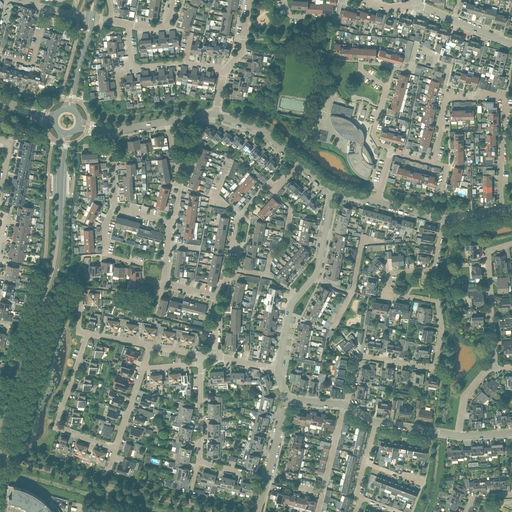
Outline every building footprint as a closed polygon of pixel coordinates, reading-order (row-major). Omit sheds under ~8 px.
[(308,9),(308,3),(308,1),(300,1),(300,0),(293,0),(292,0),(292,8),(308,9)] [(336,5),(336,4),(336,0),(329,0),(329,4),(323,3),(323,4),(322,13),(322,14),(327,15),(327,14),(333,14),(334,5),(336,5)] [(445,2),(444,0),(431,0),(432,1),(435,1),(434,4),(444,8),(445,2)] [(466,14),(469,4),(461,1),(459,9),(465,11),(465,13),(466,14)] [(315,13),(315,4),(308,3),(308,9),(307,13),(310,13),(315,13)] [(480,7),(481,4),(478,3),(477,6),(475,5),(472,13),(476,14),(476,16),(477,17),(480,7)] [(323,4),(315,4),(315,13),(315,14),(317,14),(317,13),(322,13),(323,4)] [(472,13),(475,5),(469,4),(466,14),(468,14),(469,12),(472,13)] [(483,16),(486,8),(483,7),(484,4),(481,4),(480,7),(477,17),(479,17),(480,15),(483,16)] [(128,7),(125,6),(119,5),(118,11),(120,12),(119,15),(122,15),(122,18),(131,20),(132,17),(129,16),(130,10),(128,10),(128,7)] [(189,5),(187,11),(195,13),(197,7),(189,5)] [(35,14),(36,10),(23,7),(21,13),(31,15),(32,13),(35,14)] [(157,17),(158,11),(150,9),(148,15),(154,16),(153,18),(156,18),(156,17),(157,17)] [(347,21),(350,11),(344,10),(344,11),(341,10),(339,17),(345,19),(345,21),(347,21)] [(360,14),(360,11),(357,10),(356,13),(355,12),(352,21),(356,22),(355,23),(358,24),(358,21),(360,14)] [(499,25),(501,15),(503,10),(500,10),(498,14),(496,13),(494,19),(494,21),(498,22),(497,24),(499,25)] [(195,13),(187,11),(185,16),(193,19),(195,13)] [(383,25),(386,15),(377,12),(376,15),(375,21),(378,22),(378,24),(383,25)] [(31,18),(31,15),(21,13),(20,18),(33,22),(34,18),(31,18)] [(507,17),(501,15),(499,25),(501,25),(501,23),(505,24),(507,17)] [(193,19),(185,16),(183,22),(191,25),(193,19)] [(404,26),(406,18),(400,16),(399,20),(396,20),(394,25),(394,27),(392,36),(396,36),(398,29),(397,28),(398,24),(404,26)] [(32,25),(33,22),(20,18),(18,24),(28,27),(29,24),(32,25)] [(393,20),(387,18),(384,27),(390,28),(391,27),(394,27),(394,25),(392,24),(393,20)] [(412,19),(406,18),(404,26),(409,28),(407,38),(410,39),(411,35),(413,26),(414,23),(411,23),(412,19)] [(419,28),(421,19),(415,18),(414,23),(413,26),(419,28)] [(427,23),(427,21),(421,19),(419,28),(425,29),(427,23)] [(191,25),(183,22),(181,28),(189,31),(191,25)] [(430,32),(433,24),(427,23),(425,29),(424,31),(430,32)] [(27,32),(28,27),(18,24),(17,29),(27,32)] [(438,27),(438,26),(433,24),(430,32),(436,34),(438,27)] [(441,37),(444,29),(438,27),(436,34),(436,35),(441,37)] [(61,40),(63,31),(53,28),(53,29),(54,29),(53,31),(49,31),(48,34),(51,35),(51,37),(61,40)] [(25,38),(27,32),(17,29),(15,35),(25,38)] [(450,30),(444,29),(441,37),(447,39),(450,30)] [(122,37),(121,32),(121,31),(114,32),(115,35),(110,36),(110,41),(116,41),(121,40),(121,37),(122,37)] [(456,43),(458,35),(452,33),(450,40),(447,40),(446,42),(449,43),(450,41),(456,43)] [(24,43),(25,38),(15,35),(14,41),(25,44),(24,43)] [(464,36),(458,35),(456,43),(455,45),(460,47),(461,47),(459,53),(462,54),(464,47),(466,42),(463,41),(464,36)] [(59,45),(61,40),(51,37),(50,39),(47,39),(46,42),(59,45)] [(212,53),(215,41),(212,40),(212,43),(209,42),(207,54),(210,55),(210,52),(212,53)] [(467,47),(464,47),(462,54),(465,54),(466,52),(468,53),(469,49),(473,50),(475,41),(469,40),(467,47)] [(22,53),(25,44),(14,41),(15,41),(14,43),(13,48),(14,46),(18,47),(17,51),(16,51),(22,53)] [(196,53),(198,41),(196,41),(195,43),(192,42),(190,55),(193,55),(194,52),(196,53)] [(480,46),(481,43),(475,41),(473,50),(478,51),(478,53),(477,57),(480,57),(483,46),(480,46)] [(58,51),(59,45),(46,42),(45,45),(48,46),(48,48),(58,51)] [(223,54),(225,43),(223,42),(223,45),(219,44),(217,56),(220,57),(221,54),(223,54)] [(56,57),(58,51),(48,48),(47,51),(44,50),(43,53),(56,57)] [(384,60),(386,51),(385,51),(380,50),(378,58),(384,60)] [(395,63),(398,54),(395,54),(396,51),(393,50),(392,53),(390,61),(395,63)] [(259,55),(260,52),(252,51),(251,57),(253,57),(252,60),(253,60),(263,62),(264,56),(259,55)] [(390,61),(392,53),(386,51),(384,60),(390,61)] [(403,57),(404,55),(405,52),(399,51),(398,54),(395,63),(401,64),(402,60),(403,57)] [(507,53),(500,51),(498,51),(497,57),(506,59),(507,53)] [(55,62),(56,57),(43,53),(42,56),(45,57),(45,60),(55,62)] [(53,68),(55,62),(45,60),(44,62),(41,61),(40,64),(53,68)] [(504,64),(495,62),(491,61),(490,64),(494,65),(494,68),(503,70),(504,64)] [(52,74),(53,68),(40,64),(39,68),(42,69),(41,71),(48,73),(52,74)] [(261,72),(262,67),(246,64),(246,67),(252,68),(251,70),(255,71),(261,72)] [(9,80),(12,70),(9,69),(10,66),(7,65),(3,78),(9,80)] [(182,82),(184,66),(181,66),(180,72),(175,71),(175,74),(177,74),(176,81),(177,81),(176,84),(181,85),(181,82),(182,82)] [(192,84),(195,68),(192,68),(191,74),(189,73),(187,83),(192,84)] [(254,76),(255,71),(251,70),(239,68),(238,71),(245,72),(244,75),(254,76)] [(502,74),(503,70),(494,68),(492,73),(495,74),(501,76),(504,76),(504,74),(502,74)] [(14,83),(15,81),(17,71),(12,70),(9,80),(12,80),(11,82),(14,83)] [(26,84),(30,70),(29,70),(28,74),(23,73),(20,83),(26,84)] [(32,85),(34,75),(32,74),(33,71),(30,70),(26,84),(26,83),(32,85)] [(208,87),(211,71),(208,70),(207,77),(204,76),(203,86),(202,87),(208,88),(208,87)] [(442,72),(435,70),(434,75),(432,74),(431,79),(434,80),(440,82),(443,83),(444,77),(441,77),(442,72)] [(20,83),(23,73),(17,71),(15,81),(20,83)] [(54,82),(55,79),(56,76),(48,74),(48,73),(41,71),(40,76),(38,83),(45,85),(45,84),(48,85),(49,82),(50,81),(51,81),(54,82)] [(461,75),(461,72),(456,71),(455,74),(451,73),(449,81),(459,84),(459,81),(461,75)] [(465,83),(467,74),(461,72),(461,75),(459,81),(465,83)] [(400,74),(398,79),(407,82),(409,76),(400,74)] [(471,84),(473,76),(467,74),(465,83),(471,84)] [(505,76),(504,76),(501,76),(495,74),(493,79),(504,82),(505,76)] [(37,89),(38,83),(40,76),(34,75),(32,85),(35,86),(34,88),(37,89)] [(479,77),(473,76),(471,84),(477,86),(479,77)] [(407,82),(398,79),(397,85),(406,87),(407,82)] [(502,88),(504,82),(493,79),(491,85),(494,86),(497,87),(502,88)] [(248,92),(249,86),(233,84),(233,87),(239,88),(238,90),(244,91),(248,92)] [(406,87),(397,85),(395,91),(404,93),(406,87)] [(243,97),(244,91),(238,90),(234,89),(233,92),(232,92),(231,97),(236,98),(238,99),(238,96),(243,97)] [(116,98),(115,93),(114,93),(114,90),(109,90),(103,91),(104,97),(108,96),(109,99),(116,98)] [(404,93),(395,91),(394,97),(402,99),(404,93)] [(401,105),(402,99),(394,97),(392,102),(401,105)] [(493,107),(493,101),(485,102),(485,107),(486,107),(486,109),(488,109),(488,113),(489,113),(489,112),(497,112),(497,107),(493,107)] [(392,102),(391,108),(391,109),(396,110),(399,111),(401,105),(392,102)] [(343,117),(346,118),(346,116),(350,118),(353,109),(333,103),(330,112),(335,113),(335,115),(337,116),(339,116),(341,116),(343,117)] [(436,109),(426,106),(424,106),(423,111),(426,112),(434,114),(436,109)] [(391,109),(391,108),(388,107),(386,114),(391,115),(395,116),(399,117),(401,112),(399,111),(396,110),(391,109)] [(349,120),(346,118),(343,117),(341,116),(339,116),(337,116),(335,115),(334,115),(332,115),(330,116),(331,119),(332,122),(334,125),(335,128),(338,131),(340,134),(343,136),(346,138),(349,139),(351,139),(352,140),(354,140),(355,140),(357,141),(357,139),(359,140),(360,141),(361,142),(362,143),(363,144),(364,141),(364,138),(364,136),(363,134),(362,131),(361,129),(359,128),(358,129),(356,126),(354,124),(351,122),(349,120)] [(433,119),(423,117),(422,117),(421,122),(426,123),(431,125),(431,124),(433,119)] [(212,137),(217,132),(214,129),(213,129),(212,127),(210,129),(210,128),(209,129),(207,127),(204,130),(208,134),(207,134),(208,135),(208,136),(211,138),(212,137)] [(391,142),(394,133),(394,130),(395,129),(389,127),(388,131),(385,140),(391,142)] [(405,145),(409,129),(407,128),(406,133),(404,133),(403,134),(402,135),(400,134),(397,143),(405,145)] [(218,130),(217,132),(212,137),(215,140),(216,139),(217,140),(217,139),(220,141),(222,138),(224,139),(225,137),(221,133),(218,130)] [(385,140),(388,131),(382,130),(380,138),(385,140)] [(397,143),(400,134),(400,132),(394,130),(394,133),(391,142),(397,143)] [(225,137),(224,139),(222,140),(226,143),(227,143),(228,143),(230,144),(232,141),(234,143),(236,140),(231,137),(232,136),(228,134),(225,137)] [(164,138),(163,138),(163,135),(157,137),(158,145),(160,145),(161,147),(168,146),(166,138),(164,138)] [(34,149),(36,143),(30,142),(31,137),(24,136),(23,141),(22,141),(25,141),(24,144),(20,143),(19,149),(31,152),(32,149),(34,149)] [(236,140),(234,143),(233,144),(236,147),(236,146),(237,147),(238,146),(240,148),(243,145),(244,146),(246,144),(243,141),(242,140),(239,137),(236,140)] [(366,148),(363,144),(362,143),(361,142),(360,141),(359,140),(357,139),(357,141),(355,140),(354,140),(352,140),(351,139),(349,139),(348,145),(347,147),(347,149),(347,150),(347,152),(347,154),(348,156),(348,158),(349,160),(349,161),(350,163),(352,166),(354,169),(356,171),(359,173),(362,175),(365,177),(368,178),(369,178),(372,168),(373,168),(374,164),(373,164),(372,160),(370,156),(368,152),(366,148)] [(247,142),(246,144),(244,146),(241,149),(245,152),(245,151),(246,152),(247,151),(249,153),(251,150),(253,151),(255,149),(252,146),(250,145),(251,145),(247,142)] [(432,147),(429,146),(423,145),(422,148),(421,148),(420,149),(419,149),(419,152),(426,154),(427,152),(430,152),(432,147)] [(203,148),(201,153),(209,156),(211,151),(203,148)] [(256,148),(255,149),(253,151),(250,155),(253,157),(254,158),(255,157),(257,159),(260,155),(261,157),(263,155),(259,151),(259,150),(256,148)] [(30,155),(31,152),(19,149),(18,155),(24,157),(23,159),(32,161),(33,155),(30,155)] [(98,160),(97,153),(81,154),(82,161),(90,161),(90,164),(97,163),(97,161),(98,160)] [(264,154),(263,155),(261,157),(258,161),(261,163),(262,163),(263,163),(265,164),(268,161),(269,163),(271,160),(267,157),(267,156),(264,154)] [(494,161),(494,156),(487,156),(482,156),(483,165),(492,164),(491,161),(494,161)] [(31,167),(32,161),(23,159),(23,162),(17,161),(15,167),(28,169),(28,166),(31,167)] [(272,160),(271,160),(269,163),(266,166),(269,169),(270,169),(271,169),(271,168),(273,170),(276,167),(276,166),(276,165),(277,164),(275,163),(275,162),(272,160)] [(391,173),(393,173),(394,172),(397,173),(399,167),(400,164),(394,163),(391,173)] [(463,169),(459,168),(455,166),(453,173),(462,175),(463,169)] [(483,166),(483,172),(486,171),(486,175),(492,175),(495,175),(495,169),(492,169),(492,166),(483,166)] [(27,172),(28,169),(15,167),(14,173),(20,174),(20,177),(28,179),(29,173),(27,172)] [(257,180),(250,174),(248,173),(244,177),(246,179),(253,184),(257,180)] [(462,175),(453,173),(451,178),(460,181),(462,175)] [(435,177),(430,175),(427,186),(435,188),(437,181),(435,180),(435,177)] [(27,185),(28,179),(20,177),(19,179),(13,178),(12,185),(24,187),(25,184),(27,185)] [(460,181),(451,178),(450,184),(456,186),(459,187),(460,181)] [(249,188),(253,184),(246,179),(243,183),(249,188)] [(292,192),(298,185),(295,182),(294,182),(293,181),(292,182),(291,182),(290,182),(287,185),(289,187),(288,188),(289,188),(289,189),(292,192)] [(198,185),(190,182),(188,186),(197,190),(198,185)] [(246,193),(249,188),(243,183),(239,187),(246,193)] [(454,192),(456,186),(450,184),(447,183),(445,189),(447,190),(450,191),(453,191),(454,192)] [(24,190),(24,187),(12,185),(11,191),(17,192),(16,195),(25,196),(26,190),(24,190)] [(246,193),(239,187),(237,185),(234,189),(242,197),(246,193)] [(301,188),(298,185),(292,192),(295,194),(296,194),(296,195),(297,194),(299,196),(302,193),(303,194),(305,191),(302,189),(301,188)] [(239,201),(242,197),(234,189),(230,193),(239,201)] [(309,194),(305,191),(303,194),(299,198),(303,201),(303,200),(304,201),(305,200),(307,202),(309,199),(311,200),(315,195),(313,193),(310,196),(308,194),(309,194)] [(133,193),(124,194),(125,200),(128,200),(128,201),(137,204),(137,203),(136,203),(136,199),(134,199),(133,193)] [(235,205),(239,201),(230,193),(225,200),(231,205),(233,203),(235,205)] [(23,205),(25,196),(16,195),(16,197),(10,196),(8,202),(23,205)] [(495,196),(492,196),(486,197),(483,197),(483,205),(490,205),(490,202),(495,202),(495,196)] [(272,197),(269,201),(275,207),(279,203),(272,197)] [(102,201),(98,200),(90,199),(87,205),(91,207),(100,212),(102,207),(103,207),(100,205),(102,203),(102,201)] [(314,199),(313,200),(312,200),(311,201),(311,200),(308,203),(310,205),(310,206),(310,207),(313,210),(314,209),(317,211),(319,208),(317,206),(319,203),(316,201),(314,199)] [(275,207),(269,201),(265,205),(274,213),(278,209),(275,207)] [(355,212),(356,208),(356,207),(346,204),(345,207),(344,206),(342,214),(342,215),(349,217),(351,211),(355,212)] [(274,213),(265,205),(262,209),(268,215),(271,218),(275,214),(274,213)] [(34,208),(26,207),(21,206),(25,207),(25,209),(18,208),(17,214),(29,217),(30,214),(32,214),(34,208)] [(98,216),(100,212),(91,207),(88,212),(96,216),(98,216)] [(367,220),(369,210),(370,209),(366,208),(365,209),(364,209),(362,215),(361,218),(367,220)] [(268,215),(262,209),(258,214),(265,220),(268,215)] [(372,221),(375,212),(369,210),(367,220),(372,221)] [(94,221),(96,216),(88,212),(86,217),(94,221)] [(378,222),(380,213),(375,212),(372,221),(378,222)] [(383,224),(386,213),(381,212),(381,213),(380,213),(378,222),(383,224)] [(391,217),(392,215),(386,213),(383,224),(389,225),(391,217)] [(29,217),(17,214),(16,221),(22,222),(22,224),(30,226),(31,220),(29,220),(29,217)] [(218,222),(219,222),(228,224),(229,217),(224,217),(224,215),(219,214),(218,222)] [(348,222),(349,217),(342,215),(342,214),(338,214),(337,219),(339,220),(348,222)] [(92,226),(94,221),(86,217),(84,222),(92,226)] [(121,227),(123,218),(117,217),(115,225),(121,227)] [(394,229),(397,219),(391,217),(389,225),(388,228),(394,229)] [(126,228),(129,220),(123,218),(121,227),(126,228)] [(402,220),(397,219),(394,229),(400,231),(400,228),(402,220)] [(406,230),(408,221),(403,219),(402,220),(400,228),(406,230)] [(132,230),(135,221),(129,220),(126,228),(132,230)] [(141,223),(135,221),(132,230),(138,231),(139,227),(140,227),(141,223)] [(413,227),(414,222),(408,221),(406,230),(411,231),(413,227)] [(29,232),(30,226),(22,224),(21,227),(15,226),(14,232),(26,234),(27,232),(29,232)] [(425,224),(424,228),(420,227),(418,234),(422,234),(429,236),(429,235),(427,235),(428,232),(434,233),(436,226),(425,224)] [(83,230),(84,235),(92,235),(92,229),(90,229),(90,227),(82,225),(80,228),(83,230)] [(310,229),(311,227),(302,225),(301,231),(314,233),(315,230),(310,229)] [(345,233),(346,228),(337,225),(336,231),(345,233)] [(143,237),(145,228),(140,227),(139,227),(138,231),(137,235),(143,237)] [(268,229),(264,229),(256,227),(255,233),(263,235),(267,235),(268,229)] [(149,238),(151,230),(145,228),(143,237),(149,238)] [(154,240),(157,231),(151,230),(149,238),(154,240)] [(163,233),(157,231),(154,240),(156,240),(160,241),(163,233)] [(26,234),(14,232),(12,238),(19,239),(18,242),(27,244),(28,238),(25,237),(26,234)] [(434,236),(429,236),(422,234),(421,238),(417,237),(416,243),(420,244),(426,245),(425,245),(425,242),(432,243),(434,236)] [(308,240),(309,238),(300,236),(299,242),(307,243),(308,244),(311,244),(312,244),(313,241),(308,240)] [(479,244),(474,244),(471,245),(471,240),(465,240),(465,245),(465,251),(471,251),(471,257),(470,257),(470,261),(472,261),(477,260),(476,257),(481,257),(481,252),(479,252),(479,244)] [(25,250),(27,244),(18,242),(18,245),(11,243),(10,250),(22,252),(23,249),(25,250)] [(432,246),(426,245),(420,244),(419,248),(415,247),(415,249),(414,253),(415,253),(425,255),(423,255),(423,252),(431,253),(432,246)] [(215,246),(213,245),(211,251),(222,253),(223,247),(215,246)] [(309,251),(305,248),(303,246),(299,250),(309,259),(311,256),(307,253),(309,251)] [(22,252),(10,250),(9,256),(15,257),(15,260),(10,259),(23,261),(24,257),(24,255),(22,255),(22,252)] [(309,259),(299,250),(295,254),(301,260),(303,258),(306,261),(309,259)] [(406,257),(406,252),(406,250),(403,250),(403,255),(397,255),(398,265),(404,264),(403,257),(406,257)] [(398,265),(397,255),(391,256),(391,251),(388,251),(388,253),(389,258),(392,258),(392,265),(398,265)] [(430,256),(425,255),(415,253),(414,260),(417,261),(418,259),(419,259),(419,260),(420,260),(420,259),(422,259),(422,263),(429,262),(430,256)] [(300,262),(301,260),(295,254),(291,259),(301,267),(303,265),(300,262)] [(505,262),(505,255),(496,256),(497,270),(497,267),(503,266),(504,271),(511,271),(510,262),(505,262)] [(258,258),(255,258),(246,256),(245,262),(254,263),(257,264),(258,258)] [(385,265),(382,262),(381,258),(379,256),(375,257),(371,261),(373,263),(374,264),(381,269),(385,265)] [(301,267),(291,259),(287,263),(294,269),(296,267),(299,270),(301,267)] [(21,270),(22,265),(11,263),(13,264),(13,266),(7,265),(6,272),(18,274),(19,270),(21,270)] [(292,270),(294,269),(287,263),(284,267),(293,276),(296,273),(292,270)] [(374,264),(373,263),(372,264),(369,264),(369,268),(368,268),(367,271),(371,271),(371,270),(372,270),(378,274),(381,269),(374,264)] [(89,268),(85,268),(85,277),(89,277),(89,274),(95,274),(94,277),(95,277),(96,265),(95,265),(95,264),(92,264),(92,265),(89,265),(89,268)] [(479,265),(474,265),(472,266),(473,270),(472,270),(472,279),(476,278),(477,278),(479,278),(482,278),(482,269),(479,269),(479,265)] [(131,268),(126,267),(125,274),(131,274),(130,281),(131,281),(140,282),(141,282),(141,277),(140,277),(141,271),(131,270),(131,268)] [(293,276),(284,267),(280,271),(286,277),(288,275),(291,278),(293,276)] [(285,279),(286,277),(280,271),(276,276),(279,278),(277,280),(280,283),(282,281),(286,285),(288,282),(285,279)] [(18,274),(6,272),(5,278),(9,278),(8,281),(9,281),(19,283),(20,278),(18,278),(18,274)] [(338,279),(339,274),(331,273),(331,275),(328,275),(327,278),(330,279),(329,282),(337,285),(340,286),(341,280),(338,279)] [(371,276),(366,275),(364,275),(363,281),(367,282),(366,285),(377,287),(376,287),(377,280),(370,279),(371,276)] [(216,285),(217,279),(209,277),(208,283),(213,284),(212,285),(215,286),(215,285),(216,285)] [(509,277),(505,277),(500,277),(500,281),(497,281),(498,293),(503,292),(508,292),(507,282),(510,282),(509,277)] [(18,287),(19,283),(9,281),(8,284),(4,283),(2,289),(13,291),(14,285),(16,286),(16,287),(18,287)] [(140,287),(140,282),(131,281),(131,289),(140,289),(140,287)] [(237,281),(235,287),(244,289),(245,283),(237,281)] [(375,294),(377,287),(366,285),(366,287),(364,289),(362,288),(361,294),(367,296),(368,293),(375,294)] [(477,285),(472,285),(462,286),(463,291),(470,291),(470,298),(473,297),(474,303),(475,303),(475,306),(478,306),(483,306),(483,303),(484,303),(483,294),(482,294),(482,290),(477,290),(477,285)] [(331,297),(334,290),(329,288),(328,289),(320,286),(319,289),(322,290),(321,292),(328,296),(331,297)] [(13,291),(2,289),(1,296),(7,297),(7,300),(8,300),(17,302),(17,300),(14,300),(14,298),(11,297),(13,291)] [(101,293),(102,290),(95,290),(95,293),(89,292),(89,295),(87,295),(87,298),(98,299),(99,293),(101,293)] [(328,296),(321,292),(320,295),(317,293),(315,296),(325,301),(328,296)] [(276,297),(277,294),(268,293),(267,298),(280,301),(281,298),(276,297)] [(325,301),(315,296),(314,299),(317,300),(316,303),(323,306),(325,301)] [(168,299),(161,297),(157,313),(164,315),(166,307),(169,308),(171,301),(168,300),(168,299)] [(98,304),(98,299),(87,298),(87,301),(88,302),(88,304),(94,304),(94,308),(100,308),(101,305),(98,304)] [(511,298),(507,298),(502,298),(502,301),(499,305),(499,309),(501,311),(506,310),(508,310),(508,307),(511,307),(511,298)] [(187,309),(190,301),(184,299),(183,303),(181,308),(182,308),(187,309)] [(18,302),(17,302),(8,300),(7,303),(0,301),(0,308),(10,310),(10,307),(14,307),(14,304),(18,304),(18,302)] [(175,310),(177,301),(171,300),(171,301),(169,308),(169,309),(175,310)] [(183,303),(177,301),(175,310),(181,312),(182,308),(181,308),(183,303)] [(193,311),(195,302),(190,301),(187,309),(193,311)] [(199,312),(201,304),(195,302),(193,311),(199,312)] [(380,313),(381,303),(374,302),(373,311),(371,311),(371,313),(367,313),(367,310),(364,324),(369,324),(371,315),(374,316),(375,312),(380,313)] [(400,313),(402,303),(395,302),(394,309),(391,309),(389,317),(389,321),(391,322),(392,317),(395,318),(396,312),(400,313)] [(323,306),(316,303),(315,305),(312,303),(310,306),(320,311),(323,306)] [(386,316),(388,305),(381,303),(380,313),(382,313),(382,316),(384,317),(386,318),(384,327),(387,328),(389,321),(389,317),(386,316)] [(405,304),(402,303),(400,313),(403,313),(403,318),(409,319),(410,316),(411,311),(408,311),(409,304),(406,304),(405,303),(405,304)] [(207,305),(201,304),(199,312),(205,314),(207,305)] [(274,308),(275,305),(266,304),(265,309),(278,312),(278,309),(274,308)] [(320,311),(310,306),(309,309),(312,311),(311,313),(317,316),(320,311)] [(418,306),(417,310),(421,311),(419,320),(416,319),(416,320),(409,319),(409,323),(416,324),(421,325),(425,326),(426,321),(430,322),(431,316),(429,316),(430,308),(418,306)] [(10,310),(0,308),(0,315),(5,316),(4,320),(11,321),(12,316),(12,315),(9,314),(10,310)] [(477,310),(474,310),(468,311),(462,311),(462,318),(467,318),(467,317),(472,317),(473,325),(483,324),(483,314),(477,314),(477,310)] [(100,321),(101,314),(95,313),(94,317),(90,316),(89,322),(88,322),(87,325),(87,326),(88,326),(88,327),(92,327),(92,326),(95,327),(96,320),(100,321)] [(317,316),(311,313),(310,315),(306,314),(305,317),(304,319),(312,322),(313,320),(315,321),(317,316)] [(111,331),(113,320),(110,320),(111,316),(104,315),(103,322),(107,323),(106,329),(108,329),(108,330),(111,331)] [(511,316),(511,317),(506,317),(506,321),(500,322),(500,324),(499,324),(499,330),(501,330),(501,334),(506,334),(505,330),(510,330),(510,327),(511,326),(511,316)] [(118,325),(122,325),(123,319),(119,318),(119,321),(113,320),(111,331),(114,332),(115,331),(117,331),(118,325)] [(130,335),(132,324),(129,323),(129,320),(123,319),(122,325),(125,326),(124,332),(127,333),(126,334),(130,335)] [(315,323),(312,322),(304,319),(303,319),(302,322),(300,322),(300,325),(303,325),(303,328),(310,329),(311,325),(314,326),(315,323)] [(137,328),(141,329),(142,322),(138,321),(137,325),(132,324),(130,335),(133,335),(133,334),(136,335),(137,328)] [(148,338),(151,328),(151,324),(142,322),(141,329),(144,330),(143,336),(145,336),(145,338),(148,338)] [(154,338),(156,332),(159,333),(161,326),(161,323),(157,323),(156,329),(151,328),(148,338),(152,339),(152,338),(154,338)] [(430,326),(425,326),(421,325),(420,331),(423,331),(421,340),(426,341),(431,342),(433,331),(430,330),(430,326)] [(167,342),(169,331),(166,331),(167,327),(161,326),(159,333),(163,333),(162,340),(164,340),(164,341),(167,342)] [(270,330),(270,328),(262,326),(261,332),(274,334),(274,331),(270,330)] [(174,336),(178,336),(179,329),(173,328),(172,332),(169,331),(167,342),(170,343),(171,341),(173,342),(174,336)] [(189,331),(183,330),(179,329),(178,336),(181,337),(180,343),(183,344),(182,345),(186,345),(188,335),(189,331)] [(191,335),(188,335),(186,345),(189,346),(189,345),(192,345),(193,339),(199,340),(197,346),(198,347),(199,340),(199,338),(199,337),(198,334),(198,333),(192,332),(191,335)] [(351,334),(347,337),(347,338),(348,341),(346,342),(352,350),(357,346),(353,341),(355,339),(351,334)] [(374,349),(375,341),(370,340),(370,338),(366,337),(364,345),(368,345),(367,348),(374,349)] [(384,348),(385,340),(385,339),(380,338),(380,342),(375,341),(374,349),(380,350),(381,347),(384,348)] [(404,351),(405,346),(405,344),(405,341),(406,340),(401,339),(400,343),(401,343),(401,345),(395,344),(393,353),(399,354),(400,351),(404,351)] [(270,344),(271,342),(262,340),(261,346),(274,348),(275,345),(270,344)] [(393,353),(395,344),(390,343),(390,341),(385,340),(384,348),(387,348),(387,351),(393,353)] [(511,354),(511,340),(502,341),(502,346),(504,346),(504,353),(511,352),(511,354)] [(347,354),(352,350),(346,342),(340,347),(339,344),(336,346),(337,347),(340,351),(343,349),(347,354)] [(427,345),(422,344),(414,343),(414,345),(415,345),(414,348),(417,349),(416,355),(420,356),(421,355),(428,356),(430,348),(427,348),(427,345)] [(96,350),(91,349),(89,355),(95,357),(95,356),(102,357),(103,350),(106,351),(107,347),(96,345),(96,349),(95,349),(96,349),(96,350)] [(139,355),(138,354),(139,352),(128,348),(125,356),(127,357),(126,361),(132,363),(134,359),(136,360),(137,358),(138,357),(139,355)] [(268,356),(269,353),(260,352),(259,357),(262,358),(265,358),(272,360),(272,356),(268,356)] [(337,360),(334,365),(337,365),(342,366),(346,367),(347,363),(348,360),(344,359),(345,357),(340,356),(338,355),(338,359),(338,360),(337,360)] [(133,374),(132,373),(134,369),(131,368),(132,364),(122,361),(121,366),(122,366),(120,374),(131,377),(131,376),(132,376),(133,374)] [(84,372),(89,374),(89,373),(89,372),(96,373),(98,367),(100,367),(101,363),(91,362),(90,365),(90,366),(90,367),(86,366),(84,372)] [(362,367),(361,373),(370,375),(370,376),(374,376),(375,371),(374,370),(375,365),(369,364),(368,369),(362,367)] [(333,365),(332,369),(335,369),(334,375),(335,375),(337,376),(343,377),(344,377),(346,370),(342,369),(342,366),(337,365),(334,365),(333,365)] [(382,370),(380,380),(386,381),(387,377),(393,378),(394,373),(395,368),(386,367),(386,370),(385,372),(382,372),(382,370)] [(293,383),(299,384),(302,370),(296,369),(296,373),(291,373),(290,380),(293,381),(293,383)] [(397,373),(396,378),(395,381),(403,382),(403,380),(407,381),(409,371),(402,369),(401,374),(397,373)] [(218,384),(217,371),(210,372),(211,379),(209,379),(209,385),(218,384)] [(224,371),(217,371),(218,384),(218,390),(228,389),(228,383),(227,377),(224,377),(224,371)] [(412,374),(411,376),(411,378),(411,381),(414,382),(413,384),(419,385),(419,383),(422,383),(423,381),(424,373),(421,373),(420,375),(415,374),(416,372),(412,371),(412,374)] [(176,386),(175,372),(171,372),(172,374),(169,374),(170,380),(166,380),(167,387),(170,387),(170,386),(176,386)] [(178,372),(175,372),(176,386),(181,385),(181,386),(184,387),(185,386),(186,386),(186,385),(186,383),(188,383),(187,375),(181,375),(181,373),(178,373),(178,372)] [(237,384),(238,372),(231,372),(231,377),(227,377),(228,383),(237,384)] [(238,372),(237,384),(247,384),(247,377),(244,377),(244,373),(238,372)] [(159,373),(156,374),(157,385),(162,384),(163,388),(167,387),(166,380),(162,381),(162,374),(159,375),(159,373)] [(320,386),(321,382),(322,378),(323,373),(319,373),(318,377),(312,376),(310,385),(309,391),(316,393),(317,386),(320,386)] [(361,373),(359,379),(366,381),(365,384),(371,385),(372,382),(369,381),(370,376),(370,375),(361,373)] [(157,385),(156,374),(152,374),(153,375),(150,375),(151,382),(147,382),(147,389),(152,389),(151,385),(157,385)] [(251,378),(247,377),(247,384),(251,384),(251,383),(260,384),(270,380),(268,374),(263,376),(262,374),(260,374),(257,375),(258,380),(251,380),(251,378)] [(310,385),(312,376),(312,375),(306,374),(306,376),(305,379),(301,378),(299,389),(306,391),(307,384),(310,385)] [(331,378),(331,379),(332,380),(333,381),(333,382),(334,384),(335,385),(339,386),(342,387),(344,380),(342,379),(342,378),(343,378),(343,377),(337,376),(335,375),(334,377),(333,377),(332,377),(331,378)] [(116,383),(114,388),(126,392),(129,384),(123,382),(124,379),(116,376),(114,383),(116,383)] [(426,379),(424,390),(426,390),(427,386),(437,387),(438,379),(430,377),(429,380),(426,379)] [(92,384),(92,383),(91,383),(92,379),(85,378),(84,382),(84,383),(80,382),(78,388),(83,390),(84,389),(91,390),(92,383),(92,384)] [(487,380),(485,383),(496,392),(498,390),(496,388),(500,384),(500,380),(498,380),(496,378),(494,381),(492,379),(489,382),(487,380)] [(272,387),(270,380),(260,384),(261,387),(263,393),(269,392),(268,388),(272,387)] [(496,392),(485,383),(482,387),(484,389),(483,391),(490,397),(493,394),(494,395),(496,392)] [(329,384),(328,390),(331,390),(330,395),(338,396),(339,389),(339,386),(335,385),(332,385),(329,384)] [(358,385),(357,391),(367,393),(368,387),(371,388),(371,385),(365,384),(365,386),(358,385)] [(483,391),(480,389),(478,391),(480,393),(477,396),(481,400),(479,402),(486,404),(489,400),(491,398),(490,397),(483,391)] [(111,403),(120,407),(123,399),(115,396),(116,393),(110,391),(108,397),(112,398),(112,399),(111,403)] [(357,391),(356,397),(362,398),(362,401),(360,401),(360,404),(366,406),(367,402),(368,402),(369,399),(370,394),(367,393),(357,391)] [(268,397),(269,392),(263,393),(260,402),(271,404),(273,398),(268,397)] [(86,400),(87,400),(85,400),(86,396),(79,395),(79,398),(78,398),(78,399),(79,399),(79,400),(74,399),(72,405),(78,407),(78,406),(78,405),(85,407),(86,400)] [(155,404),(157,397),(150,395),(149,398),(142,396),(140,403),(149,406),(151,402),(155,404)] [(383,412),(385,402),(382,402),(382,401),(382,400),(381,399),(380,399),(379,398),(376,398),(376,399),(375,404),(378,404),(377,411),(383,412)] [(410,416),(411,411),(411,408),(402,406),(403,400),(397,399),(397,400),(396,407),(400,408),(399,415),(402,415),(403,414),(410,416)] [(222,410),(222,400),(215,400),(215,403),(209,403),(209,410),(222,410)] [(187,403),(183,402),(181,402),(180,408),(182,409),(181,412),(191,415),(193,408),(187,407),(187,403)] [(270,411),(271,404),(260,402),(258,411),(264,413),(265,410),(270,411)] [(482,404),(478,405),(473,405),(473,409),(471,409),(471,413),(472,413),(482,412),(485,412),(485,409),(483,409),(482,404)] [(116,420),(118,414),(114,412),(115,409),(109,407),(107,410),(109,411),(106,417),(116,420)] [(154,416),(154,415),(156,416),(157,414),(140,408),(138,414),(136,413),(134,421),(144,424),(145,420),(154,416)] [(420,409),(418,418),(431,420),(432,411),(420,409)] [(221,420),(222,410),(209,410),(209,416),(215,416),(215,420),(221,420)] [(263,416),(264,413),(258,411),(251,410),(250,411),(256,418),(255,421),(268,424),(269,418),(263,416)] [(81,417),(82,413),(74,411),(73,415),(73,416),(69,416),(67,421),(72,423),(72,422),(79,423),(80,417),(81,417)] [(298,424),(301,411),(298,411),(297,413),(295,413),(292,423),(298,424)] [(305,412),(301,411),(298,424),(304,426),(304,423),(306,416),(304,415),(305,412)] [(310,424),(314,411),(310,411),(309,413),(307,413),(306,416),(304,423),(310,424)] [(317,412),(314,411),(310,424),(316,426),(319,416),(316,415),(317,412)] [(190,421),(191,415),(181,412),(180,416),(178,415),(176,416),(171,415),(170,415),(169,420),(181,423),(181,422),(183,423),(183,420),(190,421)] [(483,420),(483,418),(483,416),(482,417),(482,412),(472,413),(472,416),(469,416),(469,421),(483,420)] [(322,427),(325,414),(322,413),(321,416),(319,416),(316,426),(316,428),(321,429),(322,427)] [(335,426),(336,420),(328,418),(329,415),(325,414),(322,427),(328,429),(328,427),(329,424),(335,426)] [(508,423),(507,414),(501,415),(501,416),(497,416),(497,423),(501,423),(502,426),(505,426),(505,423),(508,423)] [(99,425),(100,425),(100,426),(100,427),(100,428),(100,429),(100,430),(100,429),(102,430),(101,433),(100,433),(107,436),(107,434),(111,435),(113,429),(109,428),(110,426),(111,423),(102,420),(101,422),(100,425),(99,424),(99,425)] [(228,420),(221,420),(215,420),(215,423),(209,423),(208,430),(221,430),(221,425),(228,425),(228,420)] [(484,423),(483,420),(469,421),(469,424),(471,424),(471,425),(472,425),(472,428),(482,427),(482,423),(484,423)] [(266,431),(268,424),(255,421),(253,431),(259,432),(260,429),(266,431)] [(187,424),(183,423),(181,422),(181,423),(179,429),(181,429),(180,433),(191,435),(192,429),(186,427),(187,424)] [(142,434),(143,431),(132,427),(130,430),(132,430),(131,432),(129,437),(135,438),(137,439),(138,440),(140,433),(142,434)] [(366,437),(368,430),(359,428),(358,434),(366,437)] [(224,430),(221,430),(208,430),(208,436),(215,436),(215,440),(224,440),(224,430)] [(258,435),(259,432),(253,431),(250,440),(263,443),(264,437),(258,435)] [(189,442),(191,435),(180,433),(179,436),(177,436),(176,442),(180,443),(182,443),(183,440),(189,442)] [(298,435),(295,434),(294,436),(291,436),(290,439),(303,442),(304,436),(298,435)] [(365,443),(366,437),(358,434),(356,441),(365,443)] [(66,454),(69,447),(65,446),(67,440),(64,439),(65,437),(62,436),(61,436),(60,437),(59,440),(60,441),(58,447),(61,448),(60,451),(66,454)] [(301,448),(303,442),(290,439),(290,443),(293,443),(292,446),(295,446),(301,448)] [(224,444),(224,440),(215,440),(215,443),(208,443),(208,450),(221,450),(221,446),(223,446),(223,444),(224,444)] [(263,443),(250,440),(247,440),(245,449),(248,450),(254,452),(255,448),(261,450),(263,443)] [(180,443),(176,442),(174,441),(173,446),(177,447),(175,452),(178,453),(190,456),(192,449),(186,448),(186,444),(182,443),(180,443)] [(363,449),(365,443),(356,441),(355,447),(363,449)] [(508,453),(507,446),(503,447),(503,441),(500,442),(500,444),(497,444),(497,453),(503,452),(503,453),(508,453)] [(79,454),(82,443),(79,442),(79,444),(76,443),(74,449),(71,448),(68,454),(72,456),(73,452),(79,454)] [(133,442),(132,445),(126,443),(125,447),(123,453),(130,456),(133,449),(138,451),(140,444),(136,442),(133,442)] [(497,453),(497,444),(494,444),(494,442),(491,442),(491,445),(487,446),(487,452),(488,452),(488,456),(497,456),(497,453)] [(85,445),(82,443),(79,454),(84,456),(82,462),(86,463),(86,460),(89,454),(85,453),(87,447),(85,446),(85,445)] [(478,454),(477,445),(474,445),(474,443),(471,443),(471,448),(467,448),(467,455),(478,454)] [(487,452),(487,446),(483,446),(483,443),(480,443),(480,445),(477,445),(478,454),(484,454),(484,453),(487,452)] [(305,449),(301,448),(295,446),(294,449),(291,448),(291,451),(303,454),(305,449)] [(467,455),(467,448),(463,448),(463,446),(460,446),(460,448),(457,449),(458,457),(464,457),(464,455),(467,455)] [(362,455),(363,449),(355,447),(353,453),(362,455)] [(421,447),(420,456),(419,459),(427,461),(429,453),(427,452),(427,448),(421,447)] [(451,448),(447,448),(448,459),(453,459),(458,459),(458,457),(457,449),(454,449),(454,447),(451,447),(451,448)] [(97,460),(100,450),(97,449),(97,450),(94,449),(92,455),(89,454),(86,460),(93,463),(94,459),(97,460)] [(103,451),(100,450),(97,460),(100,461),(98,465),(105,467),(107,460),(103,459),(105,453),(103,452),(103,451)] [(221,459),(221,450),(208,450),(208,456),(215,456),(215,459),(221,459)] [(253,455),(254,452),(248,450),(246,456),(245,455),(244,460),(245,460),(258,463),(260,456),(253,455)] [(302,460),(303,454),(291,451),(290,455),(293,456),(292,458),(302,460)] [(189,462),(190,456),(178,453),(175,462),(177,463),(182,464),(182,461),(189,462)] [(359,456),(350,454),(347,454),(346,460),(349,461),(357,463),(359,456)] [(300,466),(302,460),(292,458),(291,460),(289,460),(288,463),(300,466)] [(119,463),(116,471),(117,472),(117,473),(119,473),(119,472),(127,475),(129,467),(134,469),(136,463),(130,461),(124,459),(122,464),(119,463)] [(256,469),(258,463),(245,460),(245,463),(244,466),(249,467),(250,468),(256,469)] [(175,462),(169,461),(168,464),(169,466),(173,467),(173,468),(172,472),(175,473),(187,476),(189,469),(183,468),(184,464),(182,464),(177,463),(175,462)] [(356,469),(357,463),(349,461),(347,467),(356,469)] [(299,472),(300,466),(288,463),(287,467),(290,467),(289,470),(299,472)] [(354,475),(356,469),(347,467),(346,473),(354,475)] [(297,478),(299,473),(299,472),(289,470),(289,472),(286,471),(284,478),(292,480),(293,477),(297,478)] [(207,484),(210,473),(203,472),(202,476),(200,476),(198,482),(207,484)] [(186,482),(187,476),(175,473),(174,476),(174,477),(173,482),(165,480),(164,485),(178,488),(179,486),(178,485),(180,481),(186,482)] [(215,493),(217,487),(218,480),(215,480),(216,475),(210,473),(207,484),(212,485),(210,492),(215,493)] [(353,481),(354,475),(346,473),(344,479),(353,481)] [(380,486),(383,478),(377,475),(374,484),(380,486)] [(226,489),(229,478),(222,477),(221,481),(218,480),(217,487),(226,489)] [(235,480),(229,478),(226,489),(236,491),(238,485),(234,484),(235,480)] [(386,488),(389,480),(383,478),(380,486),(386,488)] [(510,486),(509,479),(505,479),(505,478),(499,479),(500,488),(502,487),(503,490),(506,489),(506,486),(510,486)] [(351,487),(353,481),(344,479),(343,485),(351,487)] [(500,488),(499,479),(493,479),(493,480),(489,481),(490,487),(494,487),(494,490),(497,490),(497,488),(500,488)] [(392,490),(395,482),(389,480),(386,488),(392,490)] [(480,489),(479,480),(473,481),(473,482),(469,482),(470,489),(474,489),(474,492),(477,491),(477,489),(480,489)] [(490,487),(489,481),(485,481),(485,480),(479,480),(480,489),(483,489),(483,491),(486,491),(486,488),(490,487)] [(246,494),(248,483),(242,481),(241,486),(238,485),(236,491),(246,494)] [(397,493),(401,484),(395,482),(392,490),(390,493),(396,496),(397,493)] [(255,484),(248,483),(246,494),(252,495),(255,484)] [(403,495),(407,487),(401,484),(397,493),(403,495)] [(464,493),(467,488),(457,484),(456,486),(457,486),(456,490),(455,490),(453,489),(450,494),(461,498),(462,496),(464,497),(465,494),(464,493)] [(51,496),(45,502),(44,501),(42,500),(41,499),(40,497),(38,496),(37,495),(35,494),(34,493),(32,492),(29,491),(27,490),(25,489),(24,489),(22,488),(20,487),(18,487),(16,486),(14,486),(9,485),(5,504),(9,505),(12,505),(15,506),(17,507),(20,508),(22,509),(26,511),(67,511),(68,500),(51,496)] [(350,493),(351,487),(343,485),(341,491),(350,493)] [(409,497),(412,489),(407,487),(403,495),(409,497)] [(282,503),(285,490),(282,489),(281,492),(272,490),(271,494),(276,495),(275,499),(276,500),(276,501),(282,503)] [(415,499),(418,491),(412,489),(409,497),(415,499)] [(288,504),(290,495),(288,494),(289,491),(285,490),(282,503),(288,504)] [(294,506),(297,493),(293,492),(293,495),(290,495),(288,504),(294,506)] [(300,507),(302,497),(300,497),(300,494),(297,493),(294,506),(300,507)] [(460,501),(461,498),(450,494),(448,500),(447,499),(445,503),(447,504),(457,508),(459,504),(461,505),(462,502),(460,501)] [(306,509),(309,496),(305,495),(304,498),(302,497),(300,507),(306,509)] [(314,511),(316,501),(311,500),(312,497),(309,496),(306,509),(314,511)] [(345,496),(342,502),(351,505),(353,499),(345,496)] [(348,511),(351,505),(342,502),(340,508),(348,511)]
